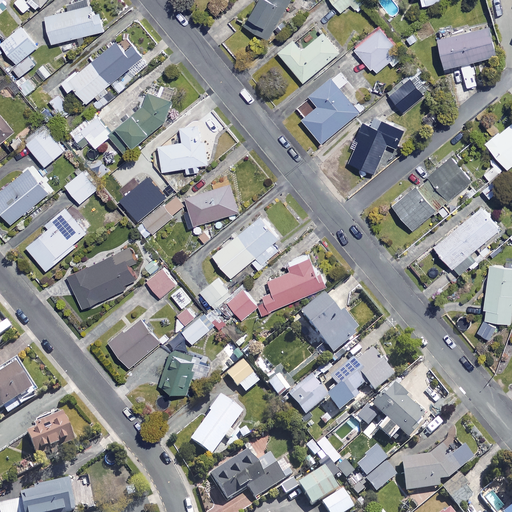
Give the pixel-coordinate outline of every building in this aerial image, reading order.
[(50,0),(32,0),(31,2),(41,11),(50,0)] [(263,0),(248,26),(271,40),(295,0),(263,0)] [(358,1),(357,0),(333,0),(342,12),(358,1)] [(96,16),(94,6),(50,18),(56,44),(106,31),(102,14),(96,16)] [(25,26),(4,45),(20,64),(41,46),(25,26)] [(443,40),(451,70),(500,57),(492,27),(443,40)] [(401,54),(382,31),(358,50),(377,74),(401,54)] [(343,53),(327,33),(305,51),(297,41),(282,53),(306,82),(343,53)] [(129,52),(121,42),(82,74),(80,72),(65,83),(73,93),(78,88),(90,103),(133,69),(138,75),(152,64),(137,45),(129,52)] [(33,55),(16,69),(23,78),(40,64),(33,55)] [(325,144),(363,113),(345,92),(353,86),(342,72),(313,96),(321,107),(306,120),(325,144)] [(426,96),(412,79),(391,95),(405,113),(426,96)] [(36,89),(30,80),(19,88),(26,97),(36,89)] [(168,126),(176,103),(152,94),(146,111),(113,135),(129,156),(168,126)] [(70,115),(63,96),(51,100),(58,119),(70,115)] [(125,105),(119,98),(104,111),(109,118),(125,105)] [(427,122),(419,112),(409,121),(417,130),(427,122)] [(0,144),(14,132),(0,114),(0,144)] [(89,136),(99,148),(114,136),(112,135),(114,133),(101,116),(93,121),(90,118),(72,132),(81,143),(89,136)] [(409,132),(377,117),(372,127),(367,125),(358,144),(361,145),(352,163),(376,174),(390,144),(401,149),(409,132)] [(511,167),(511,124),(489,143),(510,169),(511,167)] [(205,142),(202,125),(184,128),(187,142),(162,146),(166,172),(188,168),(189,174),(201,172),(200,166),(212,164),(208,141),(205,142)] [(45,137),(40,130),(28,140),(48,167),(68,151),(53,131),(45,137)] [(475,182),(456,158),(397,206),(416,230),(475,182)] [(147,181),(131,160),(110,177),(126,198),(147,181)] [(54,195),(33,169),(0,194),(0,205),(15,225),(54,195)] [(102,189),(87,170),(69,185),(83,203),(102,189)] [(503,191),(496,182),(485,189),(491,198),(503,191)] [(235,184),(190,197),(193,209),(187,211),(192,227),(243,212),(235,184)] [(176,217),(166,205),(139,226),(149,239),(176,217)] [(438,247),(462,276),(479,261),(473,255),(503,229),(484,207),(438,247)] [(91,233),(71,208),(50,225),(53,229),(31,247),(50,271),(79,247),(77,244),(91,233)] [(126,216),(120,208),(108,216),(114,225),(126,216)] [(282,238),(265,216),(217,255),(234,277),(254,261),(260,268),(280,253),(273,245),(282,238)] [(120,248),(122,253),(86,270),(84,264),(69,271),(86,308),(130,288),(129,285),(138,281),(143,257),(135,241),(120,248)] [(327,287),(312,252),(290,262),(295,271),(272,281),(277,293),(259,301),(265,314),(327,287)] [(511,267),(494,264),(486,319),(511,323),(511,267)] [(180,283),(167,266),(150,280),(163,297),(180,283)] [(233,292),(220,277),(203,292),(216,307),(233,292)] [(173,294),(185,308),(194,301),(182,286),(173,294)] [(260,306),(246,291),(231,304),(245,319),(260,306)] [(378,314),(359,291),(346,301),(353,309),(348,313),(360,328),(378,314)] [(356,337),(326,300),(304,318),(334,354),(356,337)] [(185,308),(179,313),(189,326),(205,314),(194,301),(185,308)] [(190,337),(196,344),(216,327),(206,315),(186,331),(190,337)] [(164,343),(145,318),(114,343),(133,367),(164,343)] [(241,332),(230,320),(222,328),(232,340),(241,332)] [(178,347),(191,351),(187,339),(190,337),(186,331),(173,341),(178,347)] [(257,345),(250,336),(237,346),(244,355),(257,345)] [(199,363),(201,357),(176,348),(163,385),(188,394),(195,376),(207,380),(212,368),(199,363)] [(395,377),(375,351),(357,365),(355,363),(333,381),(348,400),(368,383),(376,392),(395,377)] [(243,361),(227,374),(238,388),(240,386),(246,394),(261,383),(243,361)] [(0,414),(34,393),(19,369),(0,380),(0,414)] [(297,385),(286,372),(277,379),(273,374),(265,381),(281,399),(297,385)] [(313,379),(292,396),(307,415),(329,398),(313,379)] [(429,422),(393,387),(373,408),(388,422),(380,431),(392,443),(401,433),(410,442),(429,422)] [(227,438),(231,442),(242,427),(237,424),(244,414),(222,398),(211,413),(212,414),(191,442),(212,458),(227,438)] [(378,417),(369,407),(358,417),(367,427),(378,417)] [(47,435),(44,427),(29,433),(38,456),(76,442),(70,426),(47,435)] [(335,434),(328,438),(337,452),(344,448),(335,434)] [(431,459),(403,463),(407,493),(442,488),(441,482),(450,481),(474,459),(462,446),(447,459),(446,452),(430,454),(431,459)] [(258,465),(249,452),(213,476),(229,501),(249,488),(256,499),(294,474),(285,460),(277,465),(271,456),(258,465)] [(396,476),(386,464),(367,480),(377,493),(396,476)] [(341,491),(326,467),(299,484),(313,507),(322,502),(328,511),(348,511),(354,508),(343,489),(341,491)] [(470,486),(460,475),(443,490),(460,510),(474,498),(467,489),(470,486)] [(76,511),(70,482),(39,489),(40,493),(26,497),(28,511),(76,511)] [(21,511),(19,503),(1,506),(1,511),(21,511)]
